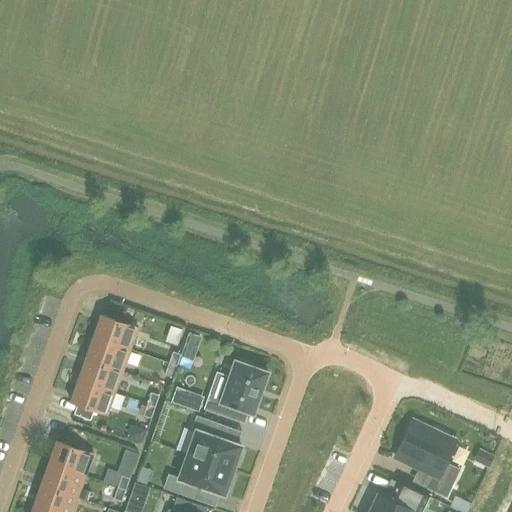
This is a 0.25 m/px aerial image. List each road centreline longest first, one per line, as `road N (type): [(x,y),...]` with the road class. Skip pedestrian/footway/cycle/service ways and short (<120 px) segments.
road 1 (residential): [(0,504),(69,300),(85,285),(106,284),(308,356)]
road 2 (residential): [(308,356),(253,511)]
road 3 (residential): [(332,511),(391,382)]
road 4 (residential): [(511,431),(391,382)]
